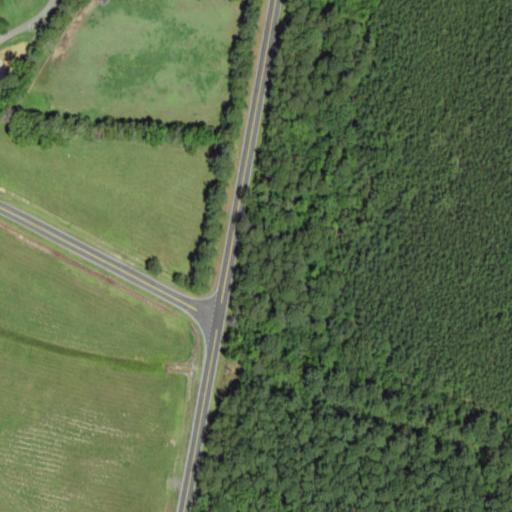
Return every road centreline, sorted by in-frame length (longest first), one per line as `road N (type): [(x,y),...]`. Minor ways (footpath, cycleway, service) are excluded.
road 1 (residential): [(183,511),(276,0)]
road 2 (tertiary): [(219,318),(0,205)]
